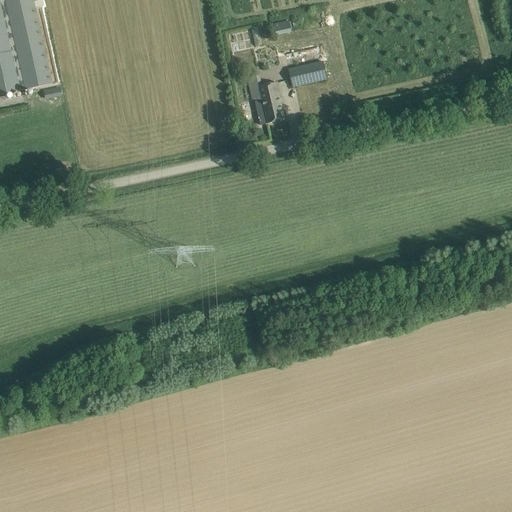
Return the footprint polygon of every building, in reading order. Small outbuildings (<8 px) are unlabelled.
[(0,0),(0,95),(52,84),(33,0),(0,0)] [(274,35),(290,33),(289,21),(273,23),(274,35)] [(318,47),(280,56),(281,62),(287,61),(293,87),(327,79),(323,62),(322,62),(318,47)] [(276,83),(262,86),(259,73),(247,75),(253,102),(261,100),(263,108),(257,109),(260,126),(285,120),(276,83)] [(59,86),(49,87),(50,97),(60,96),(59,86)]
